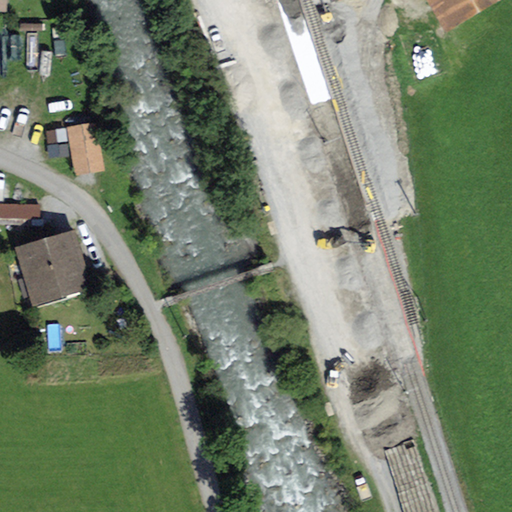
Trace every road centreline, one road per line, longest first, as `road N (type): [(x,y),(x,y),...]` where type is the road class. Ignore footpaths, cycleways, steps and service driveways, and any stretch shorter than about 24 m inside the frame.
road 1 (residential): [(155,312),(75,195),(0,157)]
road 2 (unclassified): [(214,511),(155,312)]
